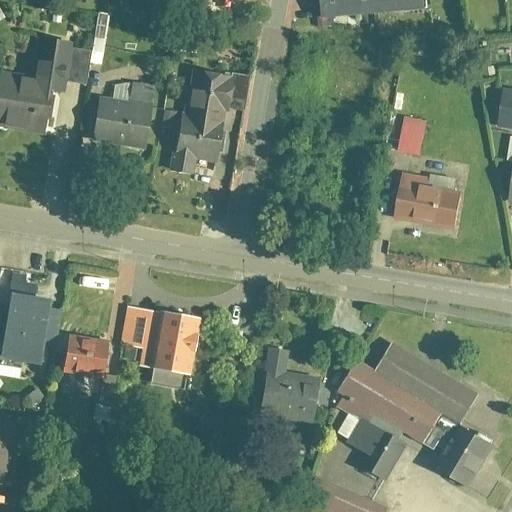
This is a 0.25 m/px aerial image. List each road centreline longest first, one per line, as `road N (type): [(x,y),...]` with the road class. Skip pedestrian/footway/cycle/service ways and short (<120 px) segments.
road 1 (tertiary): [(511,306),(247,261)]
road 2 (residential): [(282,0),(247,261)]
road 3 (tertiary): [(247,261),(0,218)]
